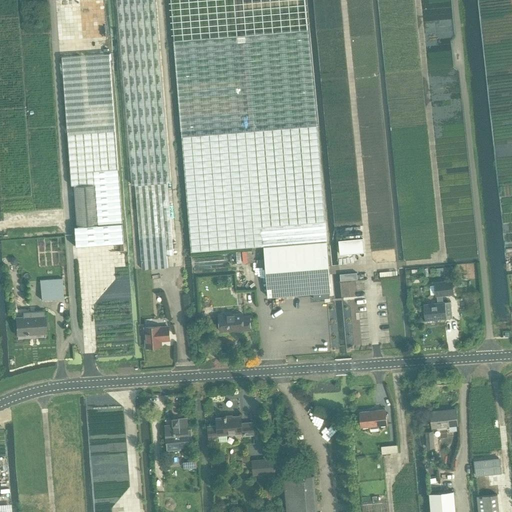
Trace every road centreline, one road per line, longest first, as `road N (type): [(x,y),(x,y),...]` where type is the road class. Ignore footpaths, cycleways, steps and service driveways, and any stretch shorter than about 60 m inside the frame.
road 1 (unclassified): [(0,403),(90,383),(491,357)]
road 2 (track): [(90,383),(74,328),(51,0)]
road 3 (track): [(377,365),(343,0)]
road 4 (unclassified): [(491,357),(453,0)]
road 5 (track): [(369,267),(443,260),(417,0)]
road 6 (track): [(392,511),(389,473),(406,459),(396,364)]
road 7 (unknown): [(470,359),(471,511)]
road 8 (track): [(138,511),(127,381)]
road 9 (track): [(51,511),(43,389)]
